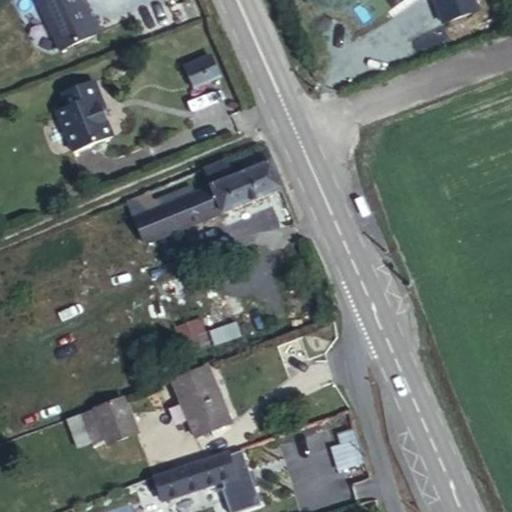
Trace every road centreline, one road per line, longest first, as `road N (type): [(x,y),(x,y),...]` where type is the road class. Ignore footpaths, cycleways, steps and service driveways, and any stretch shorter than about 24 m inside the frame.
road 1 (primary): [(367,292),(236,0)]
road 2 (primary): [(462,511),(367,292)]
road 3 (unclassified): [(396,511),(355,373),(367,292)]
